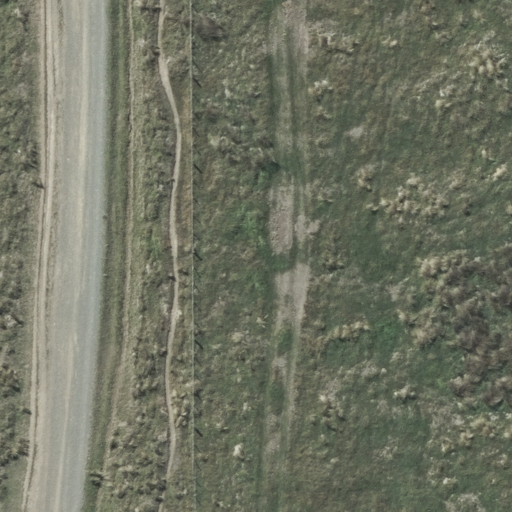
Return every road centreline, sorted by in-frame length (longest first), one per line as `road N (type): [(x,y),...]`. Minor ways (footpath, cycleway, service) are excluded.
road 1 (track): [(75,0),(77,169),(55,511)]
road 2 (track): [(301,0),(315,511)]
